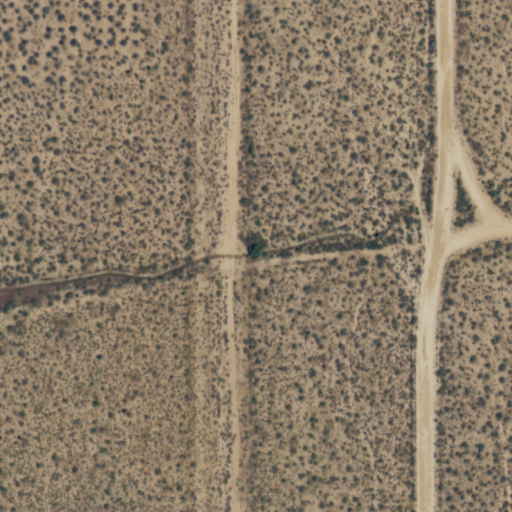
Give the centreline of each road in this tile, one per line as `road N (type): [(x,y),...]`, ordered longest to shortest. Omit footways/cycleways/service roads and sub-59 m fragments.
road 1 (track): [(238,511),(230,265),(236,0)]
road 2 (residential): [(443,0),(429,511)]
